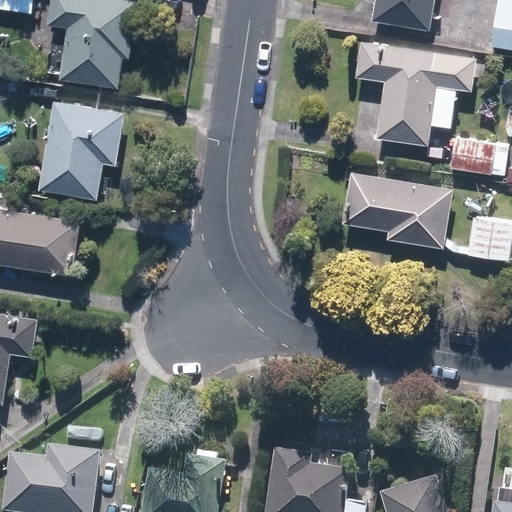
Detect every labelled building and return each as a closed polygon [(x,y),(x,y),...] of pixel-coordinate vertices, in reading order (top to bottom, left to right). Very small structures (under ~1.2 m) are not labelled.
[(32,0),(0,0),(0,10),(30,15),(32,0)] [(134,2),(122,0),(50,0),(47,27),(66,29),(58,82),(121,91),(134,2)] [(442,0),(381,0),(379,18),(438,27),(442,0)] [(511,0),(501,0),(496,40),(511,42),(511,0)] [(483,53),(366,37),(361,75),(391,79),(383,133),(434,140),(442,81),(478,85),(483,53)] [(121,115),(51,103),(36,192),(91,201),(97,163),(113,166),(121,115)] [(510,145),(456,137),(451,168),(505,176),(510,145)] [(0,147),(0,172),(14,174),(17,149),(0,147)] [(451,190),(350,172),(341,223),(388,231),(387,239),(441,248),(451,190)] [(76,222),(0,209),(0,266),(67,277),(76,222)] [(511,217),(478,213),(473,252),(511,257),(511,217)] [(37,320),(0,314),(0,404),(2,405),(9,354),(32,358),(37,320)] [(9,448),(1,507),(38,511),(92,511),(101,451),(46,443),(45,453),(9,448)] [(275,449),(264,511),(363,511),(365,503),(345,500),(350,470),(311,464),(312,454),(275,449)] [(157,463),(148,511),(223,511),(233,457),(193,451),(189,469),(157,463)] [(445,511),(436,476),(382,491),(387,511),(445,511)] [(511,511),(511,501),(492,499),(490,511),(511,511)]
